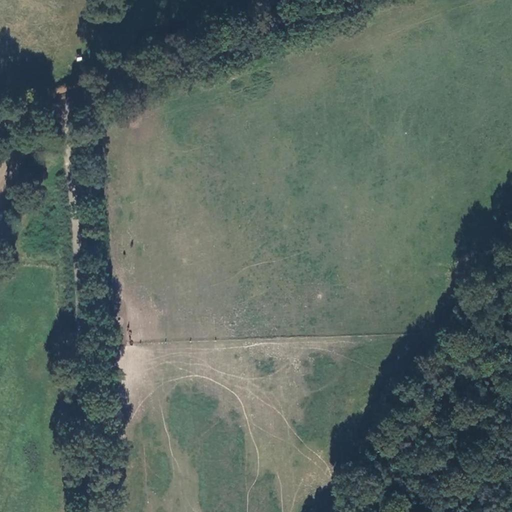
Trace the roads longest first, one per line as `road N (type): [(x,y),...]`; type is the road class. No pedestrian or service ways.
road 1 (track): [(92,511),(77,185),(59,105)]
road 2 (track): [(59,105),(336,0)]
